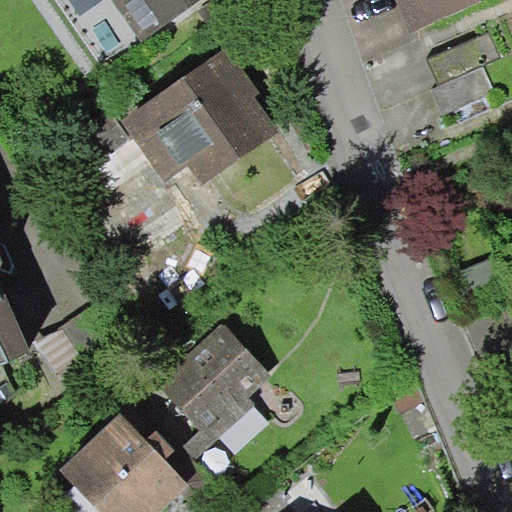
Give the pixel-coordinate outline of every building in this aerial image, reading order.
[(114,0),(143,40),(199,0),(114,0)] [(484,0),(396,0),(411,32),(484,0)] [(491,31),(427,58),(438,85),(484,66),(502,58),(491,31)] [(260,92),(227,45),(122,119),(166,180),(189,164),(203,184),(278,132),(253,97),(260,92)] [(496,92),(484,66),(438,85),(431,89),(443,116),(496,92)] [(131,139),(111,110),(65,142),(85,170),(131,139)] [(0,365),(33,351),(0,283),(0,268),(3,260),(0,254),(0,365)] [(201,429),(184,445),(196,459),(255,404),(249,398),(273,376),(223,323),(158,383),(201,429)] [(120,413),(60,469),(100,511),(159,511),(189,484),(165,459),(146,439),(120,413)] [(155,431),(146,439),(165,459),(174,451),(155,431)]
